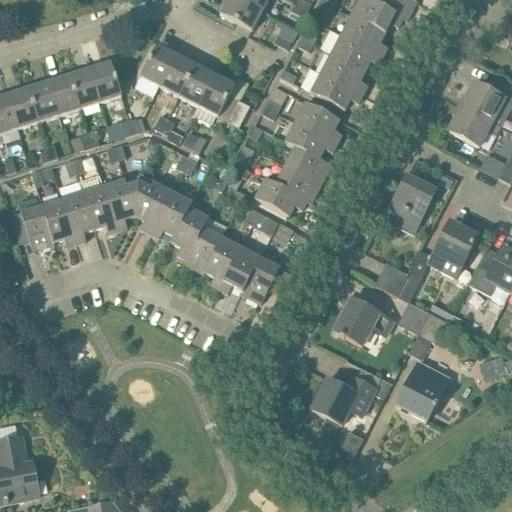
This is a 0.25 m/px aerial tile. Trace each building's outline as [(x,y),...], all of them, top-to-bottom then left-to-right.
[(235,0),(229,0),(219,19),(250,36),(261,14),(235,0)] [(235,0),(261,14),(268,0),(235,0)] [(311,7),(298,0),(297,0),(294,7),(307,14),(311,7)] [(332,11),(337,3),(331,0),(321,0),(319,4),(332,11)] [(405,0),(372,0),(370,6),(405,24),(415,5),(412,4),(413,4),(405,0)] [(384,37),(389,27),(397,32),(402,24),(405,25),(405,24),(370,6),(361,1),(360,1),(350,20),(384,37)] [(332,11),(319,4),(316,10),(329,17),(332,11)] [(307,14),(294,7),(290,14),(304,21),(307,14)] [(350,20),(340,39),(382,61),(387,52),(378,48),(384,37),(350,20)] [(313,49),(317,41),(304,34),(299,42),(313,49)] [(500,34),(489,42),(493,49),(505,41),(500,34)] [(278,39),(274,46),(286,53),(291,46),(278,39)] [(340,39),(330,58),(364,76),(369,66),(377,71),(382,61),(340,39)] [(313,49),(299,42),(296,49),(309,56),(313,49)] [(159,93),(176,61),(156,51),(140,83),(159,93)] [(294,55),(290,62),(296,64),(299,57),(294,55)] [(330,58),(320,78),(362,99),(367,91),(359,87),(364,76),(330,58)] [(178,103),(195,70),(176,61),(159,93),(178,103)] [(90,76),(100,109),(121,103),(111,69),(90,76)] [(214,80),(195,70),(178,103),(197,112),(198,113),(214,80)] [(283,73),(279,80),(293,87),(297,80),(283,73)] [(69,82),(79,116),(100,109),(90,76),(69,82)] [(320,78),(310,97),(344,114),(349,105),(357,110),(362,99),(320,78)] [(233,90),(214,80),(198,113),(197,112),(194,119),(211,128),(214,121),(217,122),(218,120),(227,124),(226,125),(227,126),(239,104),(229,98),(233,90)] [(48,89),(59,122),(79,116),(69,82),(48,89)] [(500,132),(511,109),(511,108),(473,88),(461,111),(500,132)] [(27,95),(38,129),(59,122),(48,89),(27,95)] [(6,102),(17,135),(38,129),(27,95),(6,102)] [(264,110),(277,117),(281,110),(280,109),(282,104),(275,100),(273,105),(268,102),(264,110)] [(6,102),(0,103),(0,140),(17,135),(6,102)] [(239,104),(227,126),(239,132),(250,110),(239,104)] [(336,148),(340,139),(333,136),(339,125),(305,107),(295,126),(336,148)] [(264,110),(261,116),(274,124),(277,117),(264,110)] [(495,140),(500,132),(461,111),(448,135),(477,151),(486,135),(495,140)] [(168,123),(160,119),(153,132),(161,136),(168,123)] [(128,124),(132,138),(140,136),(136,122),(128,124)] [(168,123),(161,136),(168,139),(174,126),(168,123)] [(128,124),(120,126),(125,141),(132,138),(128,124)] [(295,126),(285,146),(295,151),(318,163),(323,154),(330,158),(336,148),(295,126)] [(90,151),(99,149),(94,135),(86,137),(90,151)] [(206,143),(199,139),(198,140),(189,135),(183,147),(192,151),(192,152),(200,156),(206,143)] [(86,137),(67,144),(71,157),(90,151),(86,137)] [(150,142),(147,147),(149,154),(153,156),(158,147),(150,142)] [(49,164),(58,161),(53,147),(44,150),(49,164)] [(121,148),(114,150),(118,164),(126,162),(121,148)] [(244,148),(235,166),(244,171),(254,153),(244,148)] [(44,150),(38,152),(42,166),(49,164),(44,150)] [(111,167),(118,164),(114,150),(106,153),(111,167)] [(319,188),(330,169),(318,163),(295,151),(285,170),(319,188)] [(511,184),(511,153),(497,181),(510,188),(511,184)] [(188,160),(191,161),(197,164),(200,159),(191,154),(188,160)] [(184,175),(191,161),(188,160),(188,161),(183,158),(176,171),(184,175)] [(12,161),(4,163),(8,177),(16,174),(12,161)] [(74,178),(84,175),(80,161),(70,164),(74,178)] [(184,175),(190,178),(197,165),(196,165),(197,164),(191,161),(184,175)] [(70,164),(64,166),(69,180),(74,178),(70,164)] [(245,182),(250,174),(235,166),(230,174),(245,182)] [(55,182),(51,170),(31,176),(35,190),(44,188),(43,185),(55,182)] [(285,170),(275,189),(274,189),(305,206),(305,205),(309,207),(319,188),(285,170)] [(305,206),(274,189),(275,189),(256,177),(245,198),(254,203),(287,221),(293,210),(301,214),(305,206)] [(229,182),(221,178),(215,191),(222,195),(229,182)] [(454,184),(442,178),(437,186),(449,192),(454,184)] [(434,195),(406,181),(385,222),(412,237),(434,195)] [(115,238),(125,235),(122,226),(135,222),(139,188),(127,192),(125,185),(101,193),(115,238)] [(171,198),(152,188),(149,194),(139,188),(135,222),(143,226),(139,234),(149,239),(171,198)] [(101,193),(81,199),(93,236),(103,233),(106,241),(115,238),(101,193)] [(149,239),(158,244),(162,237),(171,242),(188,212),(190,208),(171,198),(149,239)] [(81,199),(61,205),(76,251),(84,248),(82,239),(93,236),(81,199)] [(61,205),(41,211),(53,248),(62,245),(65,254),(76,251),(61,205)] [(52,248),(53,248),(41,211),(21,218),(30,246),(34,257),(53,251),(52,248)] [(171,242),(172,242),(169,247),(180,252),(176,260),(184,265),(202,232),(207,222),(188,212),(171,242)] [(260,217),(252,213),(245,225),(253,229),(260,217)] [(260,217),(253,229),(259,233),(271,239),(278,227),(278,226),(266,220),(260,217)] [(19,249),(30,246),(21,218),(10,221),(19,249)] [(431,260),(426,268),(428,269),(438,274),(439,275),(454,282),(460,271),(476,239),(449,225),(431,260)] [(279,230),(271,246),(283,253),(291,237),(279,230)] [(221,242),(202,232),(184,265),(186,266),(183,269),(201,278),(221,242)] [(240,252),(221,242),(201,278),(202,279),(203,277),(214,282),(209,290),(217,294),(240,252)] [(259,263),(240,252),(217,294),(226,299),(231,291),(240,296),(259,263)] [(509,297),(511,291),(511,257),(502,252),(499,258),(488,252),(478,271),(477,270),(468,289),(489,301),(495,289),(509,297)] [(259,263),(240,296),(242,297),(240,299),(258,309),(278,273),(259,263)] [(374,288),(396,300),(407,278),(385,267),(374,288)] [(409,276),(408,278),(396,300),(409,307),(421,282),(409,276)] [(378,318),(351,304),(334,336),(362,351),(370,334),(384,341),(391,327),(377,320),(378,318)] [(417,339),(418,339),(428,318),(407,307),(397,327),(418,338),(417,339)] [(442,315),(438,323),(446,327),(448,328),(452,320),(442,315)] [(435,347),(446,327),(438,323),(428,318),(418,339),(431,345),(435,347)] [(460,324),(455,332),(463,336),(468,328),(460,324)] [(431,345),(418,339),(408,357),(421,364),(431,345)] [(502,359),(480,368),(486,386),(511,376),(511,366),(511,364),(505,366),(502,359)] [(448,383),(417,368),(396,409),(426,425),(448,383)] [(368,408),(378,414),(391,388),(365,374),(359,386),(347,379),(341,392),(326,384),(311,414),(326,422),(338,428),(341,430),(349,414),(361,421),(368,408)] [(326,422),(319,434),(332,440),(338,428),(326,422)] [(338,456),(352,464),(363,442),(349,434),(338,456)] [(0,510),(36,503),(29,467),(25,468),(20,443),(0,446),(0,510)]
